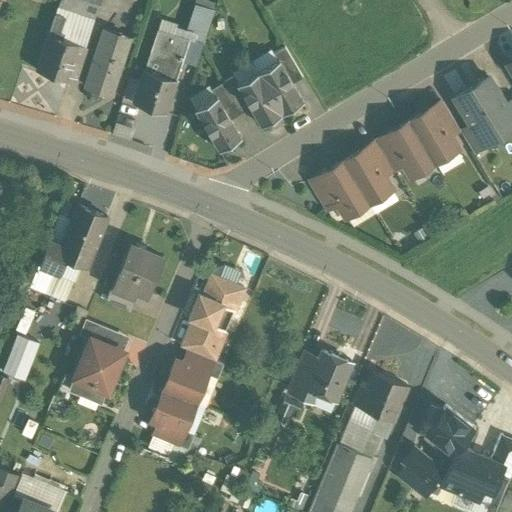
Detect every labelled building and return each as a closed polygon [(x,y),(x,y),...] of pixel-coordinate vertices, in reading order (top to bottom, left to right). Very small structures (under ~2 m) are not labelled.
[(101,0),(61,0),(58,10),(94,22),(101,0)] [(94,22),(58,10),(55,18),(64,21),(59,36),(56,36),(55,40),(85,50),(94,22)] [(64,21),(55,18),(50,33),(56,36),(59,36),(64,21)] [(158,33),(144,74),(176,84),(182,66),(189,43),(158,33)] [(55,40),(48,38),(37,74),(67,84),(71,71),(77,74),(85,50),(55,40)] [(127,47),(102,39),(85,89),(110,98),(127,47)] [(203,48),(189,43),(182,66),(196,70),(203,48)] [(285,51),(274,58),(278,64),(279,64),(293,88),(303,82),(285,51)] [(238,87),(237,88),(251,112),(262,129),(303,105),(293,88),(279,64),(278,64),(238,87)] [(176,84),(144,74),(141,85),(134,106),(165,117),(176,84)] [(238,87),(234,80),(211,94),(216,101),(217,100),(231,124),(251,112),(237,88),(238,87)] [(130,82),(123,103),(134,106),(141,85),(130,82)] [(489,82),(455,103),(472,130),(484,150),(486,149),(484,146),(511,128),(511,119),(506,109),(489,82)] [(231,124),(217,100),(216,101),(195,112),(219,154),(241,141),(231,124)] [(460,133),(444,107),(434,114),(450,139),(460,133)] [(433,112),(410,125),(435,166),(458,153),(450,139),(434,114),(433,112)] [(410,125),(388,139),(389,141),(405,167),(413,180),(435,166),(410,125)] [(472,130),(462,136),(474,156),(484,150),(472,130)] [(405,167),(389,141),(378,148),(394,173),(405,167)] [(394,173),(378,148),(369,153),(385,179),(394,173)] [(368,151),(344,166),(369,207),(393,193),(369,153),(368,151)] [(344,166),(322,179),(323,181),(339,207),(347,220),(369,207),(344,166)] [(339,207),(323,181),(313,187),(329,214),(339,207)] [(108,220),(76,208),(70,223),(60,248),(56,258),(56,259),(80,268),(87,271),(108,220)] [(59,218),(48,244),(60,248),(70,223),(59,218)] [(60,248),(48,244),(39,268),(50,273),(56,259),(56,258),(60,248)] [(162,261),(129,247),(114,286),(136,295),(147,299),(162,261)] [(80,268),(56,259),(50,273),(54,275),(74,283),(80,268)] [(50,273),(39,268),(30,291),(45,297),(54,275),(50,273)] [(74,283),(54,275),(45,297),(64,305),(74,283)] [(242,294),(212,281),(204,300),(222,307),(212,329),(195,322),(190,335),(201,340),(199,343),(218,351),(242,294)] [(136,295),(114,286),(106,303),(129,312),(136,295)] [(204,300),(200,298),(190,320),(195,322),(212,329),(222,307),(204,300)] [(83,312),(72,308),(63,330),(74,334),(83,312)] [(109,331),(85,321),(79,335),(90,340),(104,346),(109,331)] [(201,340),(190,335),(183,350),(189,353),(213,363),(218,351),(199,343),(201,340)] [(104,346),(90,340),(73,379),(82,383),(107,393),(123,354),(104,346)] [(213,363),(189,353),(183,365),(207,375),(206,377),(218,382),(224,367),(213,363)] [(351,365),(322,353),(311,379),(307,390),(309,391),(336,402),(351,365)] [(183,365),(176,362),(163,393),(194,406),(206,377),(207,375),(183,365)] [(297,373),(288,395),(304,402),(309,391),(307,390),(311,379),(297,373)] [(408,388),(373,374),(365,391),(360,389),(353,405),(356,406),(378,416),(393,422),(408,388)] [(12,385),(0,379),(0,402),(5,404),(12,385)] [(107,393),(82,383),(76,396),(101,407),(107,393)] [(194,406),(163,393),(151,423),(158,426),(182,436),(183,433),(194,406)] [(356,406),(311,511),(350,511),(366,474),(371,476),(377,462),(372,460),(381,439),(370,434),(378,416),(356,406)] [(420,433),(425,434),(426,435),(453,455),(458,448),(472,430),(447,409),(444,412),(432,407),(420,433)] [(393,422),(378,416),(370,434),(381,439),(385,441),(393,422)] [(182,436),(158,426),(153,439),(188,453),(194,438),(183,433),(182,436)] [(511,480),(511,479),(511,442),(501,438),(491,462),(504,467),(500,476),(511,480)] [(500,476),(504,467),(491,462),(481,458),(480,461),(472,458),(473,454),(458,448),(453,455),(453,457),(446,474),(439,488),(478,505),(483,493),(492,496),(500,476)] [(446,474),(415,449),(412,453),(398,479),(424,501),(439,488),(446,474)] [(20,480),(1,472),(0,473),(0,488),(1,489),(0,492),(0,506),(8,510),(13,497),(20,480)] [(511,511),(511,495),(507,493),(499,511),(501,511),(511,511)] [(18,511),(23,501),(13,497),(8,510),(6,511),(18,511)] [(48,511),(23,501),(18,511),(48,511)]
